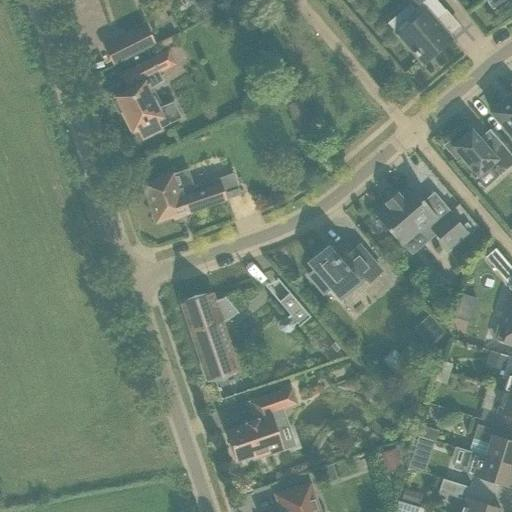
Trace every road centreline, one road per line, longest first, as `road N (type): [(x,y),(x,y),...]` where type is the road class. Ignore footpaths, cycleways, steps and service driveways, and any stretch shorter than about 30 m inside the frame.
road 1 (residential): [(511,47),(327,203),(268,234),(131,280)]
road 2 (unclassified): [(38,0),(131,280)]
road 3 (unclassified): [(131,280),(209,511)]
